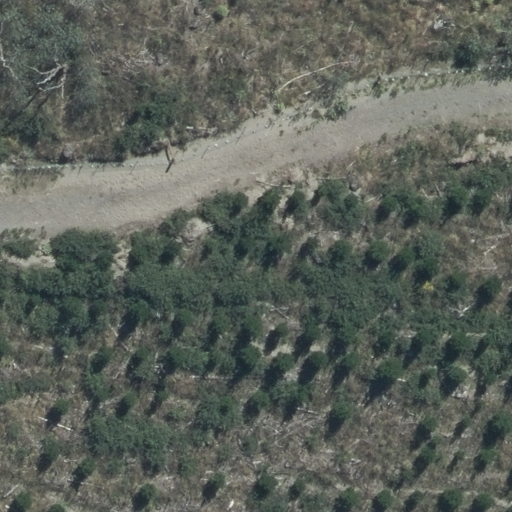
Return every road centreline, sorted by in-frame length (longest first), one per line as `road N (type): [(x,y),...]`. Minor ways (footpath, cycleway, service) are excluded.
road 1 (track): [(0,216),(353,129)]
road 2 (track): [(511,142),(404,146),(321,118),(258,73),(231,0)]
